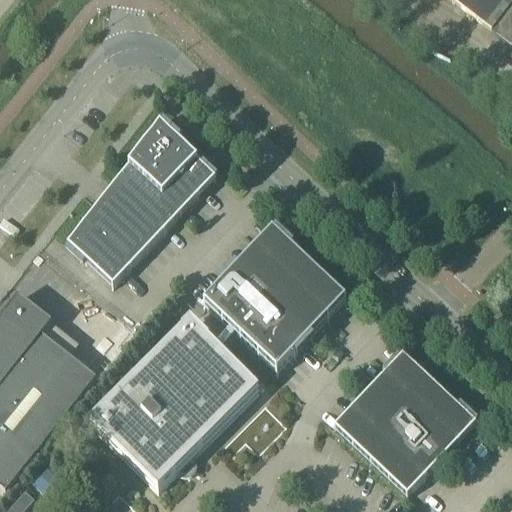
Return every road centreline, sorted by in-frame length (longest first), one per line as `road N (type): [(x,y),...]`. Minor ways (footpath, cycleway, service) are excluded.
road 1 (tertiary): [(511,382),(161,53),(133,41)]
road 2 (tertiary): [(0,191),(104,58),(133,41)]
